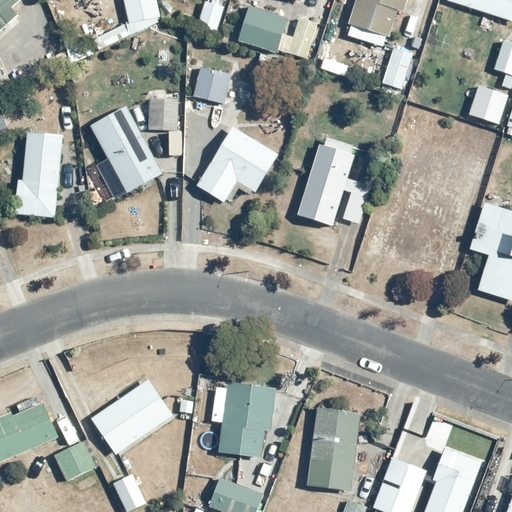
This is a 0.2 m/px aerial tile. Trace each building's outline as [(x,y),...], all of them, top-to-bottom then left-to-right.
[(0,0),(0,33),(20,15),(14,8),(23,0),(0,0)] [(158,20),(154,0),(123,0),(128,25),(158,20)] [(409,0),(358,0),(351,25),(392,37),(400,10),(406,12),(409,0)] [(511,0),(449,0),(511,20),(511,0)] [(218,37),(227,7),(207,1),(198,32),(218,37)] [(252,6),(241,41),(279,53),(291,18),(252,6)] [(290,53),(308,58),(319,24),(301,19),(290,53)] [(511,40),(503,38),(493,71),(511,77),(511,40)] [(404,90),(415,54),(396,48),(385,83),(404,90)] [(228,75),(198,71),(194,100),(224,105),(228,75)] [(181,99),(152,99),(151,129),(180,130),(181,99)] [(166,174),(129,106),(93,126),(130,193),(166,174)] [(235,127),(200,186),(227,202),(240,181),(258,192),(281,155),(235,127)] [(18,214),(58,218),(66,136),(30,132),(26,180),(21,180),(18,214)] [(322,145),(300,215),(334,226),(357,156),(322,145)] [(489,155),(465,148),(457,175),(481,182),(489,155)] [(411,180),(386,243),(425,258),(438,226),(448,230),(460,199),(411,180)] [(480,290),(511,299),(511,210),(486,202),(472,249),(491,255),(480,290)] [(94,419),(119,455),(121,453),(176,415),(151,380),(94,419)] [(279,389),(230,382),(221,452),(264,458),(268,429),(273,430),(279,389)] [(0,418),(0,463),(61,437),(46,404),(16,417),(14,412),(0,418)] [(363,413),(320,407),(310,485),(353,491),(361,431),(363,413)] [(56,455),(69,481),(99,466),(86,441),(56,455)] [(427,511),(465,511),(485,462),(446,448),(435,479),(439,481),(427,511)] [(383,511),(413,511),(429,471),(394,458),(375,509),(383,511)] [(131,476),(115,484),(116,485),(129,511),(148,503),(134,474),(131,476)] [(256,511),(263,490),(219,477),(210,509),(220,511),(256,511)] [(367,511),(369,507),(350,500),(345,511),(367,511)]
